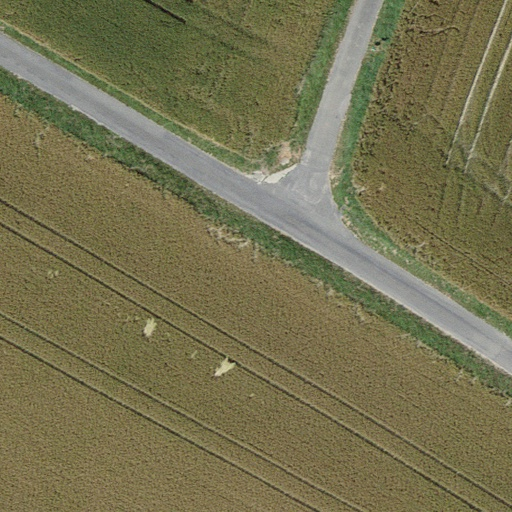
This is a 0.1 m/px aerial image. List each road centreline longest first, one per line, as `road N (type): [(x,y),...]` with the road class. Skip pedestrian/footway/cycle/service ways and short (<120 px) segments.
road 1 (unclassified): [(511,366),(291,219),(0,51)]
road 2 (track): [(372,0),(291,219)]
